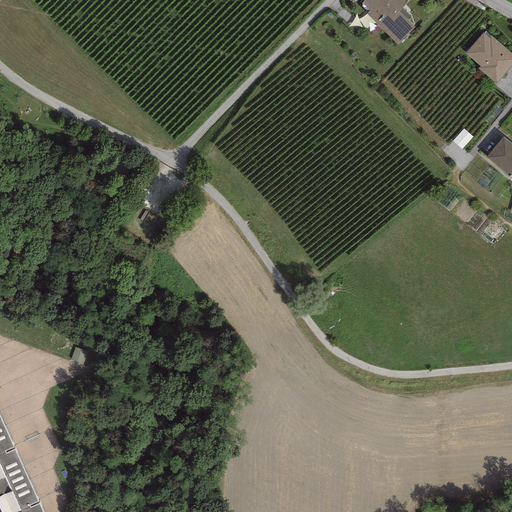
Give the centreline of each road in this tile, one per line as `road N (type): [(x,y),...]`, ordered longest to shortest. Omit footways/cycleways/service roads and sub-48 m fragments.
road 1 (unclassified): [(511,369),(389,378),(348,363),(317,336),(252,239),(177,161)]
road 2 (unclassified): [(177,161),(336,0)]
road 3 (unclassified): [(0,66),(65,111),(177,161)]
road 4 (track): [(511,235),(455,179),(487,139)]
